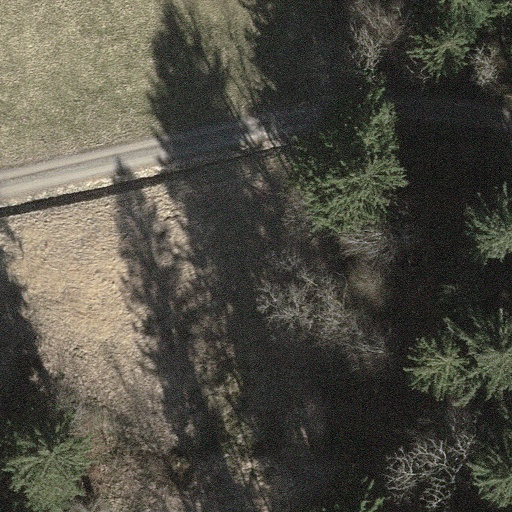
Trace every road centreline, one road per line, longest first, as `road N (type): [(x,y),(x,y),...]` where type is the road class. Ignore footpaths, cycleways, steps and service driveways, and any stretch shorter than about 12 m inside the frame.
road 1 (track): [(0,199),(314,131),(418,123),(511,136)]
road 2 (track): [(404,0),(418,123)]
